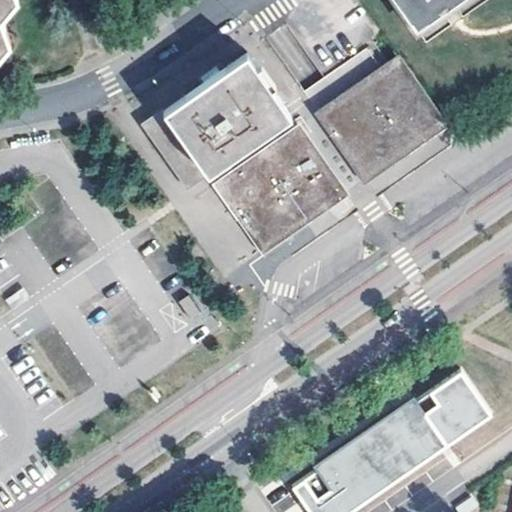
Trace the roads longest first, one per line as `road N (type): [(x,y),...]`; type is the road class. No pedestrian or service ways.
road 1 (secondary): [(511,196),(272,366),(248,398)]
road 2 (secondary): [(248,398),(282,395),(511,234)]
road 3 (residential): [(230,0),(110,84),(0,113)]
road 4 (secondary): [(226,412),(192,421),(61,511)]
road 5 (secondary): [(111,511),(202,447),(226,412)]
